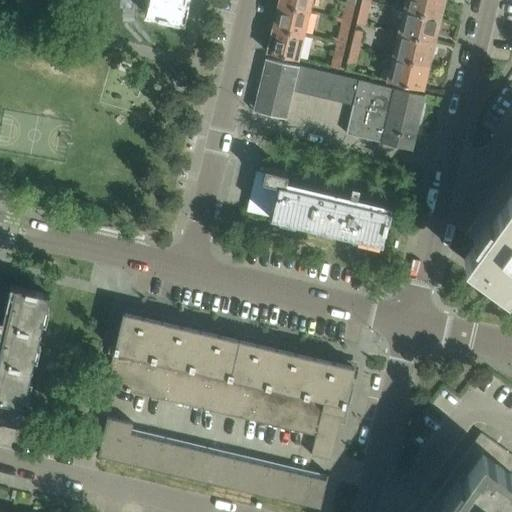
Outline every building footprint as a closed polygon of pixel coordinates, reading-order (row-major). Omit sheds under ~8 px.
[(184,22),(188,0),(147,0),(144,13),(184,22)] [(309,10),(311,0),(278,0),(278,2),(309,10)] [(351,20),(355,0),(346,0),(342,17),(351,20)] [(368,16),(372,1),(368,0),(361,0),(358,14),(368,16)] [(439,17),(443,0),(405,0),(403,8),(439,17)] [(303,33),(309,10),(278,2),(273,26),(303,33)] [(433,40),(439,17),(403,8),(398,32),(433,40)] [(346,43),(351,20),(342,17),(338,33),(340,33),(338,41),(346,43)] [(297,58),(303,33),(273,26),(267,51),(297,58)] [(364,30),(355,28),(351,45),(360,47),(364,30)] [(428,64),(433,40),(398,32),(392,55),(428,64)] [(340,67),(346,43),(338,41),(336,49),(334,49),(330,65),(340,67)] [(357,63),(360,47),(351,45),(347,61),(357,63)] [(422,87),(428,64),(392,55),(386,79),(422,87)] [(293,89),(299,65),(265,57),(253,110),(286,118),(293,89)] [(306,92),(312,67),(299,64),(299,65),(293,89),(306,92)] [(317,95),(323,70),(312,67),(306,92),(317,95)] [(330,98),(336,73),(323,70),(317,95),(330,98)] [(341,101),(347,76),(336,73),(330,98),(341,101)] [(352,103),(358,78),(347,76),(341,101),(352,103)] [(352,103),(346,132),(358,135),(411,148),(424,94),(371,81),(358,78),(352,103)] [(382,242),(391,202),(356,194),(358,184),(351,183),(349,192),(286,177),(288,171),(265,166),(263,172),(256,170),(246,209),(270,214),(270,215),(382,242)] [(511,284),(511,185),(506,181),(466,235),(477,242),(464,260),(507,291),(511,284)] [(49,293),(9,284),(2,318),(0,317),(0,324),(0,325),(0,424),(17,428),(22,404),(24,404),(49,293)] [(343,402),(350,373),(352,364),(123,311),(106,385),(315,434),(310,454),(331,459),(341,414),(344,415),(346,403),(343,402)] [(320,506),(327,473),(326,473),(325,477),(131,431),(133,421),(108,415),(98,454),(100,454),(101,451),(319,503),(318,506),(320,506)] [(439,511),(504,511),(511,502),(511,474),(509,472),(511,467),(511,454),(481,432),(429,504),(439,511)]
